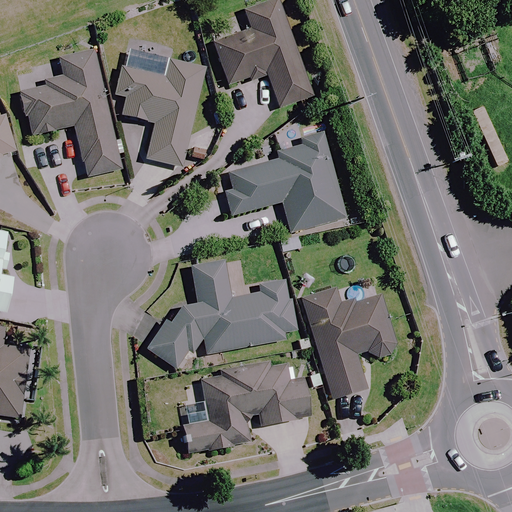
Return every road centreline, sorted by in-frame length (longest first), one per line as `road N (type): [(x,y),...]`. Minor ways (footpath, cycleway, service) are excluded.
road 1 (secondary): [(497,400),(354,0)]
road 2 (residential): [(96,261),(105,511)]
road 3 (tertiary): [(218,511),(459,451)]
